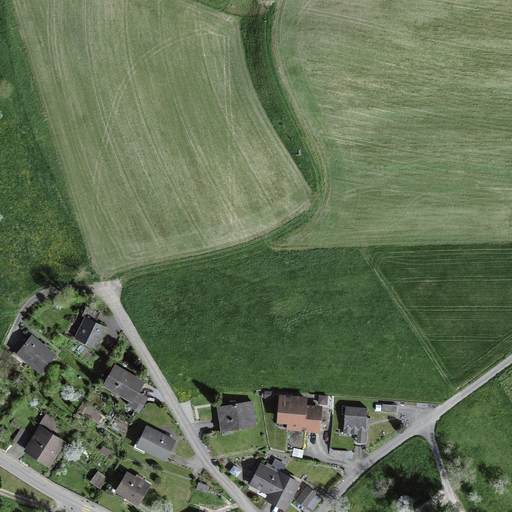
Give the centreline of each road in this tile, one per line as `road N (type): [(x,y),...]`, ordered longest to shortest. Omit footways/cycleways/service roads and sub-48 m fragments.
road 1 (track): [(110,300),(118,282),(270,243),(309,215),(314,185),(270,63)]
road 2 (unclassified): [(321,511),(370,460),(511,359)]
